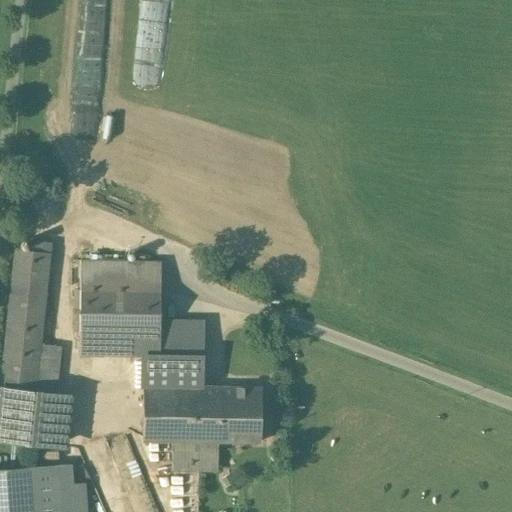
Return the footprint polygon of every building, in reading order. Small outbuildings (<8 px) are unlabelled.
[(88,172),(98,138),(89,135),(79,169),(88,172)] [(324,257),(204,202),(203,204),(186,196),(178,213),(315,276),(324,257)] [(52,244),(30,241),(29,251),(51,254),(52,244)] [(29,251),(15,249),(1,388),(56,395),(61,347),(41,345),(51,254),(29,251)] [(138,262),(81,260),(81,291),(76,291),(75,331),(80,332),(80,355),(144,356),(160,356),(161,322),(161,271),(138,270),(138,262)] [(161,262),(138,262),(138,270),(161,271),(161,262)] [(202,323),(161,322),(160,356),(144,356),(144,387),(200,387),(201,387),(202,323)] [(200,387),(144,387),(143,440),(173,441),(199,441),(200,387)] [(201,387),(200,387),(199,441),(208,442),(261,442),(262,389),(201,387)] [(56,395),(1,388),(0,393),(0,439),(67,447),(72,397),(56,395)] [(199,441),(173,441),(172,470),(199,471),(199,447),(208,448),(208,442),(199,441)] [(112,447),(91,454),(108,511),(158,511),(143,461),(118,468),(112,447)] [(76,511),(74,467),(54,468),(56,511),(76,511)] [(56,511),(54,468),(32,470),(34,511),(56,511)] [(34,511),(32,470),(0,471),(0,511),(34,511)]
